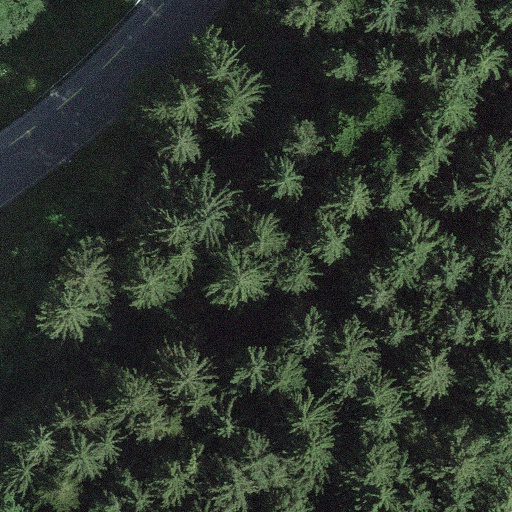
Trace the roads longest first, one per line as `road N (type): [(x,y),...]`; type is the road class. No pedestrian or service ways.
road 1 (track): [(511,66),(402,219),(312,291),(76,389),(13,430),(0,448)]
road 2 (tertiary): [(187,0),(105,90),(0,173)]
